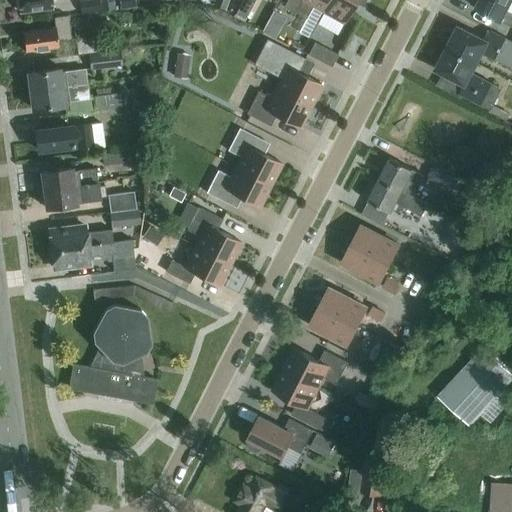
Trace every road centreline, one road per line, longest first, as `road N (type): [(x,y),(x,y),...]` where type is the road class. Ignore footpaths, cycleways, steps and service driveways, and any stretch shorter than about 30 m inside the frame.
road 1 (residential): [(130,511),(179,464),(415,0)]
road 2 (tertiary): [(15,511),(0,384)]
